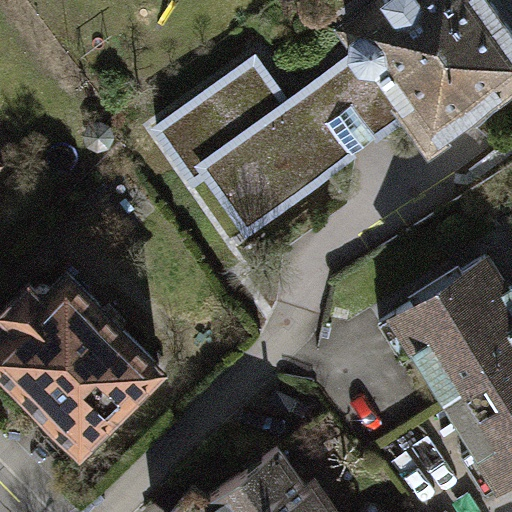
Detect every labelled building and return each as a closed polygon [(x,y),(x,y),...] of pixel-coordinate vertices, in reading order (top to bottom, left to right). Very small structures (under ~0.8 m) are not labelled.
[(428,140),(511,80),(511,30),(490,0),(377,0),(345,23),(361,46),(407,111),(428,140)] [(407,111),(361,46),(285,99),(254,56),(155,125),(193,178),(206,169),(246,225),(407,111)] [(483,251),(378,318),(404,359),(420,349),(449,396),(511,356),(511,286),(510,284),(506,287),(483,251)] [(159,363),(65,270),(48,287),(42,282),(35,288),(27,280),(3,305),(17,319),(0,335),(0,365),(78,443),(159,363)] [(511,356),(449,396),(477,439),(459,450),(485,491),(511,474),(511,356)] [(325,511),(278,443),(194,500),(183,492),(168,511),(325,511)]
